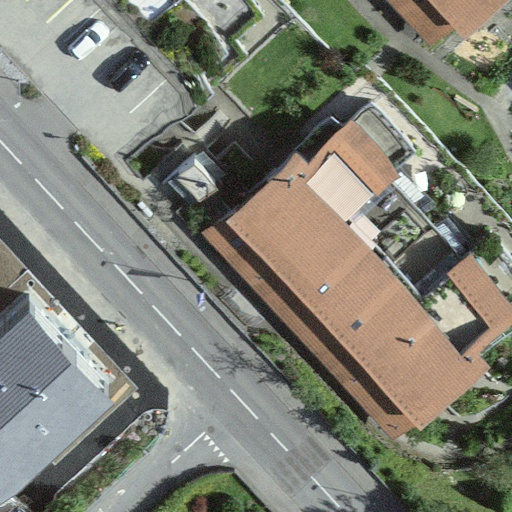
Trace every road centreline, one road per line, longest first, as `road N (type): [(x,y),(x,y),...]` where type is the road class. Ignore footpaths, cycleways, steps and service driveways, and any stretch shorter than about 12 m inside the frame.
road 1 (tertiary): [(0,140),(239,398)]
road 2 (residential): [(239,398),(119,511)]
road 3 (tertiary): [(239,398),(344,511)]
